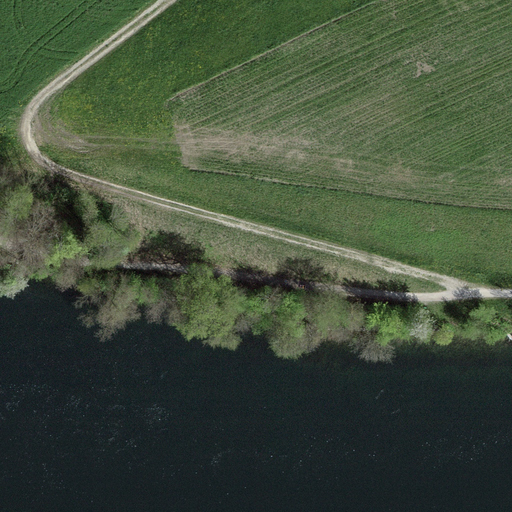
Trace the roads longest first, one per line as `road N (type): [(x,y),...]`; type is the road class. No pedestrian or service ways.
road 1 (track): [(482,293),(45,164),(27,142),(29,112),(161,0)]
road 2 (track): [(482,293),(395,295),(216,268),(106,262),(0,241)]
